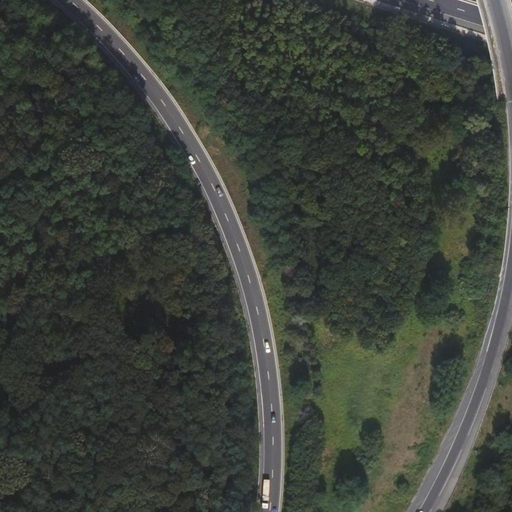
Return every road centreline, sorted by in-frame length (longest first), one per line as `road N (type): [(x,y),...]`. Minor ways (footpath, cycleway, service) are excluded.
road 1 (trunk): [(69,0),(146,79),(188,138),(242,257),(267,358),(270,511)]
road 2 (trunk): [(425,511),(481,396),(511,265)]
road 3 (trunk): [(511,148),(486,0)]
